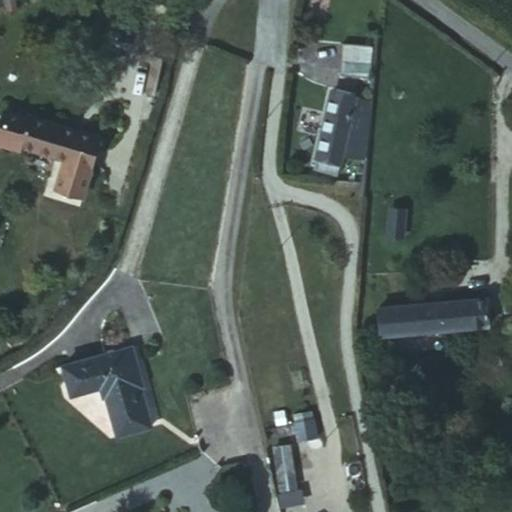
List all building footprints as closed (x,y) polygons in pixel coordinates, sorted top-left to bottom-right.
[(401,51),(370,49),(367,80),(398,83),(401,51)] [(201,56),(189,53),(178,86),(190,91),(201,56)] [(351,161),(368,164),(380,102),(360,97),(351,161)] [(368,164),(390,168),(396,105),(380,102),(368,164)] [(47,142),(119,164),(127,137),(56,115),(47,142)] [(511,302),(412,313),(416,341),(511,331),(511,302)] [(148,352),(80,377),(90,406),(122,395),(139,443),(173,432),(152,373),(155,372),(148,352)] [(314,441),(298,444),(302,468),(318,466),(314,441)] [(269,446),(283,507),(303,502),(289,442),(269,446)] [(318,466),(302,468),(305,489),(321,487),(318,466)]
